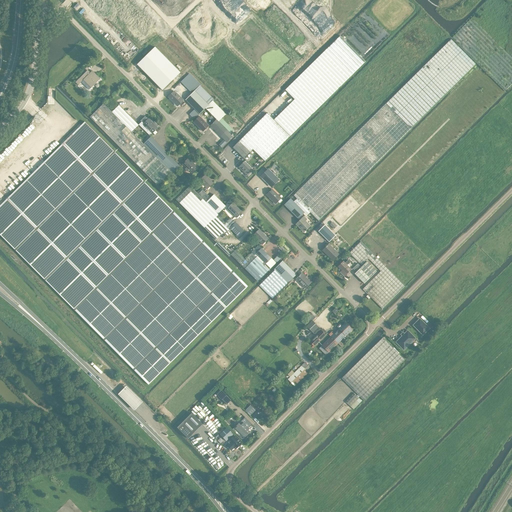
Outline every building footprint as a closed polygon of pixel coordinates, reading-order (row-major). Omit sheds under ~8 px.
[(301,106),(280,126),(290,136),(365,62),(340,36),(285,90),(294,100),(301,106)] [(294,202),(304,212),(303,214),(306,217),(310,212),(318,220),(361,178),(363,176),(380,158),(410,130),(476,64),(451,39),(387,102),(350,140),(316,173),(293,195),(297,199),(294,202)] [(155,47),(137,65),(162,90),(180,73),(155,47)] [(83,80),(91,88),(100,79),(92,71),(89,75),(86,72),(75,82),(78,85),(83,80)] [(188,75),(181,82),(192,93),(185,100),(195,109),(191,113),(189,115),(193,119),(195,117),(196,115),(197,116),(199,114),(205,108),(208,105),(213,101),(214,100),(199,86),(188,75)] [(178,106),(183,100),(174,91),(168,97),(178,106)] [(205,108),(216,119),(219,122),(222,119),(226,115),(213,101),(208,105),(205,108)] [(103,103),(89,117),(158,186),(172,172),(162,163),(158,159),(156,157),(143,144),(131,132),(112,112),(103,103)] [(112,112),(131,132),(138,125),(119,105),(112,112)] [(267,113),(239,141),(250,152),(252,150),(253,149),(265,161),(290,136),(280,126),(273,120),(267,113)] [(203,131),(208,126),(199,116),(193,122),(203,131)] [(145,117),(141,121),(143,124),(152,133),(158,128),(157,127),(158,126),(155,123),(154,124),(148,119),(145,117)] [(216,119),(210,126),(224,140),(219,145),(222,147),(227,143),(233,136),(219,122),(216,119)] [(222,119),(219,122),(233,136),(236,133),(222,119)] [(85,122),(0,205),(0,234),(148,385),(248,286),(174,211),(168,206),(167,204),(86,122),(85,122)] [(151,137),(143,144),(156,157),(158,159),(162,163),(169,155),(163,150),(151,137)] [(239,141),(233,148),(243,158),(250,152),(239,141)] [(169,155),(162,163),(172,172),(173,174),(180,166),(169,155)] [(192,173),(197,168),(188,158),(183,164),(192,173)] [(247,175),(252,170),(244,162),(239,167),(247,175)] [(261,176),(272,187),(278,180),(267,170),(261,176)] [(207,189),(213,183),(205,175),(199,181),(207,189)] [(190,186),(176,200),(216,239),(220,235),(229,230),(228,229),(229,228),(234,223),(230,219),(226,223),(217,214),(225,207),(214,195),(210,198),(202,190),(198,195),(190,186)] [(276,204),(281,199),(272,189),(266,195),(276,204)] [(304,212),(294,202),(290,199),(284,205),(298,219),(304,212)] [(235,217),(241,211),(232,203),(227,209),(235,217)] [(300,228),(304,232),(310,226),(305,221),(307,219),(304,216),(297,223),(301,228),(300,228)] [(234,223),(229,228),(239,238),(245,232),(235,222),(234,223)] [(325,225),(318,231),(329,242),(335,236),(325,225)] [(262,244),(268,239),(259,229),(253,235),(262,244)] [(360,242),(349,253),(359,262),(362,265),(368,259),(381,271),(363,289),(367,294),(382,309),(400,291),(405,286),(360,242)] [(332,261),(339,254),(328,244),(322,250),(332,261)] [(235,251),(231,255),(257,282),(269,270),(275,263),(258,246),(254,250),(252,252),(252,253),(245,260),(235,251)] [(279,254),(273,260),(276,263),(282,257),(279,254)] [(350,274),(348,272),(351,269),(347,265),(350,262),(348,260),(345,263),(343,261),(338,266),(343,272),(342,274),(346,278),(350,274)] [(282,261),(274,269),(275,270),(287,283),(296,275),(282,261)] [(354,274),(364,284),(376,271),(367,261),(362,266),(354,274)] [(262,283),(259,286),(270,296),(273,299),(281,290),(287,283),(275,270),(262,283)] [(305,288),(310,283),(305,277),(306,277),(302,273),(295,279),(305,288)] [(304,319),(308,322),(314,316),(311,312),(304,319)] [(420,319),(413,325),(423,335),(430,329),(420,319)] [(338,330),(345,336),(352,329),(345,323),(338,330)] [(316,336),(310,342),(314,346),(326,335),(318,327),(312,332),(316,336)] [(337,343),(345,336),(338,330),(331,337),(337,343)] [(404,350),(415,339),(408,331),(396,342),(404,350)] [(337,343),(331,337),(322,346),(328,352),(337,343)] [(364,401),(392,372),(405,360),(383,338),(342,378),(364,401)] [(304,362),(287,379),(294,386),(311,369),(304,362)] [(117,394),(134,410),(142,402),(125,386),(117,394)] [(233,398),(222,388),(216,394),(226,405),(233,398)] [(353,410),(362,401),(356,395),(354,393),(345,402),(347,404),(353,410)] [(245,411),(249,415),(255,410),(251,406),(245,411)] [(265,418),(268,416),(263,411),(261,413),(258,411),(253,416),(259,421),(264,416),(265,418)] [(191,413),(177,427),(188,438),(202,424),(191,413)] [(234,428),(243,438),(250,432),(248,430),(249,429),(248,428),(252,424),(245,417),(234,428)] [(220,434),(226,441),(233,434),(227,428),(220,434)] [(235,449),(239,446),(241,443),(234,435),(228,441),(230,443),(227,446),(231,451),(234,448),(235,449)]
